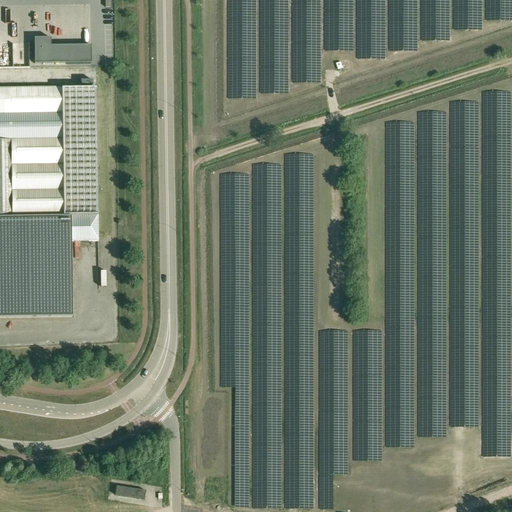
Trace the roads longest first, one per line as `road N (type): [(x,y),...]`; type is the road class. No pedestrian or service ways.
road 1 (secondary): [(161,360),(168,334),(164,0)]
road 2 (track): [(190,161),(511,60)]
road 3 (secondary): [(0,443),(92,436),(150,397)]
road 4 (secondary): [(134,386),(82,408),(0,399)]
road 5 (unclassified): [(176,511),(171,420),(150,397)]
